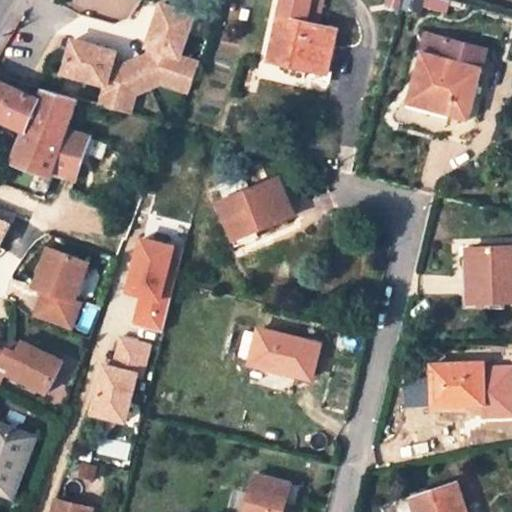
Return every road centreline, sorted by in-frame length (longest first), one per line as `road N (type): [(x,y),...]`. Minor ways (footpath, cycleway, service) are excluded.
road 1 (residential): [(416,199),(335,511)]
road 2 (unknown): [(40,511),(120,285)]
